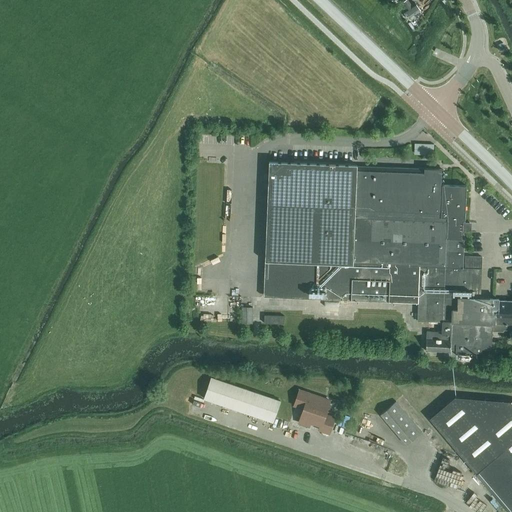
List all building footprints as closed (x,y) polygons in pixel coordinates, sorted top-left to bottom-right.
[(411,4),(407,0),(405,0),(401,3),(410,16),(412,19),(421,13),(414,2),(411,4)] [(434,143),(414,143),(414,154),(434,154),(434,143)] [(442,169),(270,163),(266,272),(264,272),(264,289),(265,289),(265,295),(275,295),(418,301),(417,321),(442,322),(442,332),(427,331),(426,339),(425,351),(450,352),(450,350),(451,350),(456,350),(456,352),(474,352),(474,357),(478,357),(478,353),(481,353),(481,349),(491,349),(492,330),(502,331),(502,329),(511,329),(511,300),(499,300),(499,299),(478,298),(479,269),(481,269),(482,257),(465,256),(465,268),(461,268),(462,253),(463,253),(464,233),(462,233),(462,230),(469,230),(469,223),(463,223),(463,220),(465,220),(466,185),(442,184),(442,169)] [(252,307),(241,307),(241,323),(252,323),(252,307)] [(284,324),(284,316),(264,315),(264,323),(284,324)] [(204,398),(218,403),(225,382),(211,377),(204,398)] [(224,405),(231,408),(239,386),(225,382),(218,403),(224,405)] [(231,408),(245,412),(252,391),(239,386),(231,408)] [(324,414),(329,400),(300,390),(295,405),(304,408),(299,422),(310,426),(311,421),(320,424),(318,429),(328,432),(334,417),(324,414)] [(252,391),(245,412),(258,417),(266,395),(252,391)] [(507,397),(456,393),(427,417),(507,511),(511,511),(511,399),(509,395),(507,397)] [(280,400),(266,395),(258,417),(273,422),(280,400)] [(396,401),(380,414),(406,445),(422,432),(396,401)]
